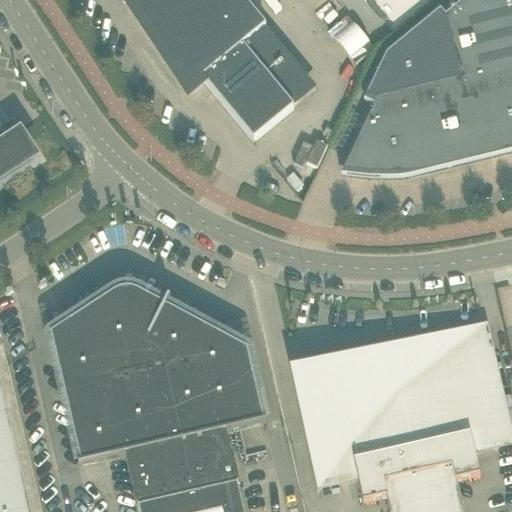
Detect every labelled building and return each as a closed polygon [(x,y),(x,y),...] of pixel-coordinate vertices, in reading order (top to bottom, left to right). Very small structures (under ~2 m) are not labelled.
[(143,0),(138,4),(130,11),(142,25),(168,56),(161,61),(185,97),(195,88),(202,82),(253,144),(269,131),(294,110),(267,78),(290,59),(241,0),(143,0)] [(377,104),(343,175),(369,177),(390,178),(410,177),(430,174),(479,163),(511,154),(511,0),(468,0),(445,19),(440,13),(386,58),(368,97),(367,97),(366,99),(370,101),(377,104)] [(363,0),(393,35),(435,0),(363,0)] [(0,175),(24,159),(23,158),(29,154),(19,138),(7,146),(3,140),(7,138),(2,130),(0,131),(0,175)] [(314,153),(306,174),(314,178),(322,157),(314,153)] [(263,424),(251,374),(247,354),(211,335),(213,332),(202,327),(201,329),(166,311),(173,297),(171,296),(164,310),(138,296),(132,294),(125,293),(119,295),(113,298),(85,316),(83,314),(73,320),(74,323),(51,339),(80,467),(78,467),(78,469),(126,458),(138,511),(243,511),(225,435),(266,426),(265,424),(263,424)] [(325,369),(297,395),(319,489),(356,480),(362,506),(386,500),(388,511),(462,511),(456,484),(479,478),(473,453),(511,444),(485,332),(325,369)] [(0,511),(29,511),(0,386),(0,511)]
